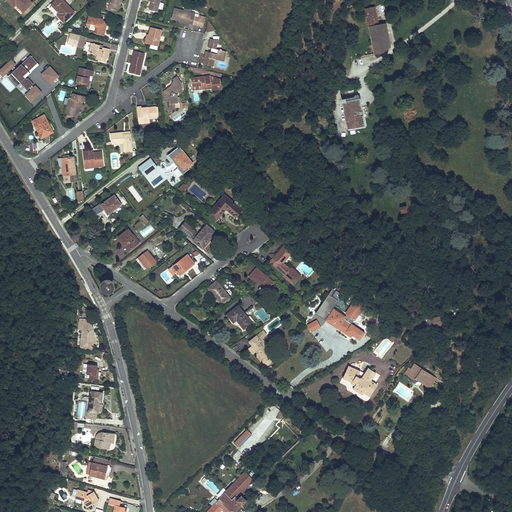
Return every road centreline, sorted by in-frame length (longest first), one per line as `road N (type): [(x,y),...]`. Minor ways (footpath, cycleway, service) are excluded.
road 1 (residential): [(164,306),(328,428),(455,480)]
road 2 (tertiary): [(102,306),(149,511)]
